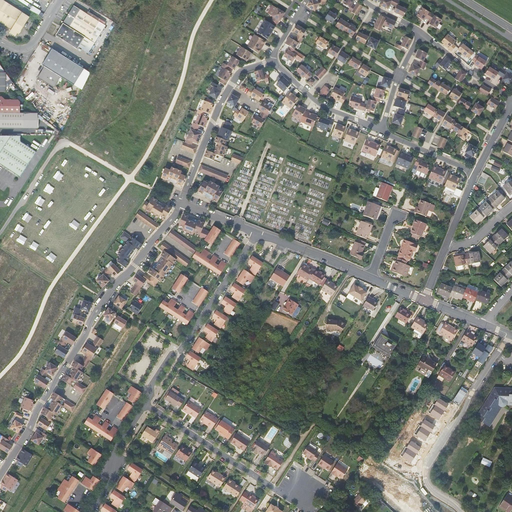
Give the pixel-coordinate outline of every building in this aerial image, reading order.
[(29,17),(3,0),(0,0),(0,21),(11,29),(9,32),(15,36),(17,33),(19,34),(29,17)] [(318,0),(317,2),(313,0),(311,0),(307,7),(315,11),(320,4),(323,6),(325,3),(320,0),(318,0)] [(354,0),(345,0),(343,4),(350,8),(348,10),(357,16),(363,6),(357,3),(355,6),(352,4),(354,0)] [(392,0),(392,1),(389,0),(381,0),(379,5),(388,9),(390,4),(393,5),(395,0),(392,0)] [(397,0),(395,0),(393,5),(397,7),(394,12),(404,17),(407,10),(397,5),(399,1),(397,0)] [(91,16),(74,5),(63,22),(85,36),(95,43),(106,25),(101,22),(102,20),(93,14),(91,16)] [(285,13),(277,8),(272,16),(273,17),(272,20),(277,24),(279,21),(280,21),(285,13)] [(432,14),(422,8),(417,16),(423,21),(425,18),(428,19),(432,14)] [(330,11),(325,19),(333,24),(337,16),(330,11)] [(441,20),(432,14),(428,19),(431,21),(429,24),(436,29),(441,20)] [(396,23),(380,15),(374,28),(380,31),(383,25),(393,29),(396,23)] [(340,19),(335,26),(340,29),(343,31),(344,30),(348,24),(340,19)] [(265,20),(257,33),(267,39),(275,27),(265,20)] [(85,36),(63,22),(55,35),(77,49),(85,36)] [(357,29),(348,24),(344,30),(348,33),(353,36),(357,29)] [(298,35),(296,38),(301,41),(303,38),(302,37),(306,31),(297,25),(293,31),(298,35)] [(359,32),(355,39),(358,41),(365,44),(368,37),(359,32)] [(456,41),(447,34),(441,42),(444,43),(443,44),(452,52),(456,46),(453,44),(456,41)] [(255,35),(247,47),(258,53),(266,42),(255,35)] [(289,37),(285,44),(290,47),(294,50),(298,43),(300,44),(301,41),(296,38),(294,41),(289,37)] [(320,37),(316,43),(325,49),(329,43),(320,37)] [(412,40),(406,37),(401,46),(396,44),(394,47),(400,50),(402,47),(407,50),(412,40)] [(371,38),(367,46),(372,48),(373,49),(375,50),(379,42),(371,38)] [(462,44),(458,50),(466,56),(469,58),(474,53),(462,44)] [(332,45),(328,52),(335,57),(340,50),(337,48),(332,45)] [(241,47),(236,55),(247,61),(250,57),(252,54),(241,47)] [(294,50),(290,47),(284,57),(292,62),(295,58),(300,62),(304,56),(296,51),(294,50)] [(84,68),(52,48),(42,64),(45,66),(38,77),(54,87),(61,76),(74,84),(84,68)] [(421,61),(419,64),(425,67),(427,64),(423,62),(427,54),(419,50),(415,58),(421,61)] [(342,52),(337,59),(345,64),(349,57),(344,53),(342,52)] [(479,57),(476,55),(472,61),(475,62),(474,65),(482,70),(486,62),(479,57)] [(223,63),(222,66),(223,68),(227,70),(229,67),(234,70),(239,61),(233,57),(227,66),(223,63)] [(352,57),(348,63),(357,69),(361,63),(359,61),(352,57)] [(442,62),(439,60),(435,65),(438,67),(439,65),(445,71),(452,63),(446,57),(442,62)] [(0,91),(6,91),(6,82),(10,79),(0,64),(0,91)] [(363,64),(358,72),(366,77),(370,71),(371,69),(367,67),(366,66),(363,64)] [(425,67),(419,64),(418,67),(413,64),(408,72),(416,76),(420,68),(423,70),(425,67)] [(301,65),(296,70),(304,78),(305,77),(307,79),(312,75),(301,65)] [(315,75),(320,79),(327,71),(322,67),(315,75)] [(498,73),(489,67),(485,74),(494,79),(498,74),(503,78),(502,80),(510,85),(511,81),(511,75),(501,69),(498,73)] [(227,70),(223,68),(218,77),(221,79),(219,82),(225,85),(231,76),(230,75),(231,73),(227,70)] [(262,70),(254,72),(257,82),(264,80),(265,82),(269,81),(267,75),(263,76),(262,70)] [(467,73),(461,70),(455,79),(461,83),(467,73)] [(279,82),(276,85),(284,92),(290,85),(288,83),(289,82),(281,74),(276,79),(279,82)] [(313,77),(308,82),(312,87),(318,81),(313,77)] [(378,85),(376,88),(385,91),(386,87),(389,88),(392,79),(390,79),(383,77),(381,86),(378,85)] [(431,78),(428,83),(437,89),(441,84),(431,78)] [(213,87),(209,95),(216,99),(221,91),(216,88),(218,85),(212,82),(210,85),(213,87)] [(441,83),(441,84),(437,89),(446,95),(450,89),(441,83)] [(491,90),(482,85),(478,91),(484,94),(487,96),(491,90)] [(326,95),(330,89),(325,86),(320,91),(321,92),(319,94),(323,97),(325,95),(326,95)] [(334,97),(333,98),(343,103),(346,97),(343,96),(345,92),(335,87),(331,96),(334,97)] [(253,90),(250,88),(247,94),(250,96),(259,101),(263,95),(254,89),(253,90)] [(376,88),(373,101),(376,102),(379,102),(380,99),(382,99),(385,91),(376,88)] [(403,97),(402,101),(406,102),(409,103),(410,99),(407,99),(409,91),(399,89),(397,96),(403,97)] [(454,89),(449,97),(457,102),(461,94),(454,89)] [(289,92),(282,102),(291,109),(299,99),(296,96),(295,97),(292,95),(293,94),(289,92)] [(239,99),(231,94),(227,102),(234,107),(232,110),(235,112),(237,110),(239,106),(236,104),(239,99)] [(498,98),(492,94),(486,104),(495,110),(499,103),(496,101),(498,98)] [(0,96),(0,111),(20,112),(20,102),(18,100),(5,99),(2,96),(0,96)] [(362,110),(364,104),(360,103),(362,99),(351,96),(349,105),(352,106),(351,107),(362,110)] [(461,98),(458,103),(468,110),(471,104),(461,98)] [(367,105),(364,104),(362,110),(365,111),(366,109),(373,112),(376,102),(373,101),(369,99),(367,105)] [(399,108),(398,111),(404,113),(405,110),(404,109),(406,102),(402,101),(396,99),(394,106),(399,108)] [(198,110),(197,113),(199,114),(203,115),(204,112),(210,114),(213,107),(212,107),(213,104),(204,101),(200,111),(198,110)] [(262,111),(261,114),(266,118),(272,108),(263,103),(259,110),(262,111)] [(476,103),(471,111),(479,116),(484,108),(476,103)] [(424,111),(433,117),(437,110),(428,104),(424,111)] [(298,105),(292,115),(300,120),(306,109),(303,107),(303,108),(298,105)] [(240,112),(237,110),(235,112),(233,116),(243,121),(248,112),(242,108),(240,112)] [(445,114),(437,109),(437,110),(433,117),(441,122),(445,114)] [(20,112),(0,111),(0,127),(37,127),(38,112),(20,112)] [(401,125),(404,113),(398,111),(397,115),(395,114),(392,123),(401,125)] [(309,113),(304,124),(313,127),(318,115),(314,114),(314,115),(309,113)] [(193,123),(192,126),(198,129),(199,125),(205,128),(208,121),(207,120),(208,117),(203,115),(199,114),(195,123),(193,123)] [(266,118),(261,114),(259,117),(256,115),(252,122),(261,128),(266,118)] [(442,123),(450,128),(454,122),(455,121),(447,116),(442,123)] [(320,118),(317,127),(327,131),(328,127),(331,128),(334,122),(323,118),(323,119),(320,118)] [(225,121),(223,128),(229,130),(231,123),(225,121)] [(459,134),(463,128),(454,122),(450,128),(459,134)] [(337,123),(333,135),(341,138),(345,127),(340,125),(341,125),(337,123)] [(191,129),(189,134),(200,139),(202,134),(196,132),(198,129),(192,126),(190,129),(191,129)] [(418,139),(422,129),(416,126),(412,136),(418,139)] [(221,127),(217,137),(226,141),(228,141),(232,131),(229,130),(223,128),(221,127)] [(470,132),(463,128),(459,134),(458,136),(464,141),(470,132)] [(349,129),(344,141),(355,145),(359,133),(349,129)] [(186,139),(185,143),(191,145),(193,142),(198,144),(200,139),(189,134),(187,140),(186,139)] [(21,135),(0,135),(0,163),(20,177),(37,152),(20,141),(21,135)] [(218,143),(214,153),(223,157),(227,147),(224,146),(226,141),(217,137),(216,137),(214,142),(218,143)] [(443,150),(447,140),(441,137),(437,147),(443,150)] [(366,140),(362,151),(376,157),(380,146),(366,140)] [(511,142),(509,141),(503,152),(511,156),(511,142)] [(184,142),(181,148),(195,153),(197,147),(191,145),(185,143),(184,142)] [(477,149),(469,144),(465,152),(466,153),(464,156),(470,159),(472,156),(473,157),(477,149)] [(386,145),(381,157),(391,162),(397,150),(393,148),(393,149),(389,147),(390,147),(386,145)] [(207,150),(204,157),(220,163),(223,157),(214,153),(207,150)] [(401,152),(396,164),(408,169),(414,157),(401,152)] [(240,163),(243,157),(234,154),(231,160),(240,163)] [(178,157),(176,163),(189,168),(191,162),(178,157)] [(427,163),(417,159),(414,165),(418,166),(416,170),(426,174),(430,165),(427,164),(427,163)] [(493,164),(501,168),(503,163),(495,159),(493,164)] [(201,165),(198,171),(225,182),(228,176),(201,165)] [(433,166),(428,178),(441,183),(446,171),(433,166)] [(170,170),(165,168),(161,178),(166,180),(168,177),(177,181),(176,184),(182,186),(185,176),(180,174),(181,171),(171,167),(170,170)] [(450,174),(444,186),(455,191),(460,179),(457,177),(456,178),(453,177),(453,176),(450,174)] [(511,193),(511,180),(503,187),(509,195),(511,193)] [(208,184),(203,181),(198,191),(203,194),(204,191),(214,197),(212,200),(217,202),(223,192),(218,190),(219,187),(210,181),(208,184)] [(376,197),(386,201),(389,194),(390,194),(393,187),(382,183),(379,189),(376,187),(373,195),(376,197)] [(505,199),(498,191),(489,199),(496,207),(505,199)] [(146,202),(142,208),(159,218),(161,215),(166,218),(171,209),(166,206),(165,209),(158,205),(160,202),(152,197),(149,203),(146,202)] [(489,199),(479,208),(486,216),(496,207),(489,199)] [(431,204),(421,200),(416,213),(426,216),(428,211),(431,204)] [(368,202),(363,215),(375,220),(380,206),(368,202)] [(470,216),(477,224),(486,216),(479,208),(470,216)] [(139,211),(135,216),(155,230),(159,225),(139,211)] [(199,237),(205,239),(209,232),(202,229),(205,223),(198,221),(197,224),(187,220),(188,217),(183,215),(177,228),(193,235),(194,232),(200,235),(199,237)] [(426,224),(415,220),(413,226),(411,233),(412,234),(418,236),(421,237),(423,230),(424,230),(426,224)] [(356,235),(366,239),(368,232),(369,233),(372,225),(361,221),(356,235)] [(221,230),(214,225),(206,238),(211,241),(216,234),(218,235),(221,230)] [(501,229),(492,238),(499,245),(508,236),(501,229)] [(172,230),(168,235),(194,254),(198,249),(172,230)] [(127,242),(118,255),(120,257),(117,262),(126,268),(129,263),(126,261),(136,248),(138,250),(142,245),(124,232),(120,237),(127,242)] [(232,256),(241,243),(234,238),(225,252),(232,256)] [(499,245),(492,238),(483,246),(490,254),(499,245)] [(416,245),(405,241),(402,249),(401,248),(398,255),(409,259),(412,250),(414,251),(416,245)] [(160,248),(164,251),(176,260),(186,266),(190,261),(164,242),(160,248)] [(357,242),(356,242),(350,255),(360,259),(362,253),(361,253),(362,249),(363,250),(365,246),(364,245),(357,242)] [(194,256),(203,262),(207,256),(210,252),(205,248),(202,253),(197,251),(194,256)] [(144,275),(142,278),(146,281),(154,287),(158,281),(160,282),(176,260),(164,251),(161,256),(164,258),(154,270),(152,268),(148,273),(153,277),(151,279),(144,275)] [(480,262),(478,252),(466,254),(468,264),(480,262)] [(468,264),(466,254),(454,257),(456,267),(457,267),(457,269),(459,270),(463,269),(463,267),(463,265),(468,264)] [(203,262),(211,268),(215,262),(219,257),(215,255),(211,260),(207,256),(203,262)] [(263,263),(253,256),(248,263),(253,266),(249,271),(255,275),(263,263)] [(219,265),(215,262),(211,268),(220,274),(227,263),(223,260),(219,265)] [(396,261),(392,271),(406,277),(410,266),(407,265),(396,261)] [(511,262),(511,261),(502,270),(510,278),(511,275),(511,262)] [(104,270),(108,275),(111,272),(115,277),(121,272),(113,264),(108,269),(106,267),(104,270)] [(297,274),(304,278),(310,268),(309,267),(308,268),(302,264),(297,274)] [(313,269),(310,268),(304,278),(306,280),(313,269)] [(284,286),(290,277),(284,273),(283,274),(276,269),(270,278),(284,286)] [(103,275),(96,281),(102,287),(109,281),(105,277),(108,275),(104,270),(101,272),(103,275)] [(254,277),(244,270),(241,274),(240,276),(236,281),(243,285),(247,279),(251,282),(254,277)] [(309,279),(319,285),(325,275),(322,273),(321,273),(315,270),(309,279)] [(502,270),(494,279),(501,287),(510,278),(502,270)] [(188,278),(182,273),(174,286),(179,289),(184,282),(185,283),(188,278)] [(133,281),(136,283),(130,292),(135,296),(142,287),(146,281),(142,278),(137,274),(133,281)] [(331,282),(327,280),(319,292),(322,294),(321,296),(328,301),(337,288),(331,284),(331,282)] [(246,291),(235,283),(230,290),(235,293),(232,298),(237,302),(246,291)] [(349,283),(342,294),(347,296),(353,285),(349,283)] [(453,288),(441,284),(437,293),(449,298),(450,295),(453,288)] [(479,290),(479,289),(468,284),(465,290),(462,298),(474,302),(475,300),(475,299),(479,290)] [(358,287),(354,285),(349,293),(346,297),(359,305),(361,301),(367,292),(362,290),(363,289),(359,286),(358,287)] [(453,288),(450,295),(462,300),(462,298),(465,290),(454,286),(453,288)] [(200,305),(209,291),(202,287),(193,301),(200,305)] [(491,295),(479,290),(475,299),(487,304),(491,295)] [(119,296),(114,304),(121,309),(126,301),(119,296)] [(237,304),(226,297),(221,304),(226,307),(223,312),(228,316),(237,304)] [(369,309),(369,308),(373,311),(377,304),(373,301),(374,300),(368,297),(363,306),(369,309)] [(160,306),(170,312),(174,306),(177,301),(172,298),(169,303),(164,300),(160,306)] [(292,316),(298,305),(289,299),(286,303),(287,303),(283,310),(292,316)] [(75,307),(74,311),(80,313),(81,309),(89,312),(92,303),(83,300),(80,309),(75,307)] [(143,306),(134,300),(129,308),(132,309),(131,310),(137,315),(143,306)] [(179,318),(183,312),(186,307),(182,304),(179,309),(174,306),(170,312),(179,318)] [(108,308),(103,315),(111,321),(116,313),(108,308)] [(395,316),(406,323),(411,315),(404,311),(404,310),(400,308),(395,316)] [(188,324),(195,313),(190,310),(187,315),(183,312),(179,318),(188,324)] [(75,315),(72,322),(82,326),(85,318),(79,316),(80,313),(74,311),(73,314),(75,315)] [(228,318),(217,311),(213,317),(217,320),(214,325),(220,330),(228,318)] [(118,316),(114,323),(123,328),(127,322),(118,316)] [(409,330),(421,337),(428,325),(421,321),(421,320),(417,317),(409,330)] [(333,320),(327,319),(326,330),(327,331),(331,332),(333,330),(337,331),(341,333),(346,324),(340,320),(337,320),(337,321),(334,321),(333,320)] [(444,324),(441,322),(436,331),(452,341),(458,330),(451,326),(451,327),(445,323),(444,324)] [(219,331),(208,324),(204,331),(208,334),(205,339),(211,343),(219,331)] [(478,337),(467,331),(461,340),(472,346),(478,337)] [(62,338),(60,342),(65,345),(67,342),(72,345),(77,338),(66,332),(62,338)] [(396,344),(381,334),(373,347),(389,357),(396,344)] [(97,337),(93,343),(99,346),(103,340),(97,337)] [(210,345),(199,338),(196,342),(195,344),(192,349),(199,353),(202,347),(206,350),(210,345)] [(65,345),(60,342),(57,346),(58,347),(55,352),(64,358),(69,351),(63,348),(65,345)] [(87,343),(84,348),(94,354),(99,346),(93,343),(92,346),(87,343)] [(480,357),(477,361),(483,365),(494,347),(488,344),(486,348),(478,343),(472,353),(480,357)] [(86,355),(84,358),(89,361),(94,354),(84,348),(81,352),(86,355)] [(201,359),(190,351),(186,358),(190,361),(187,366),(193,370),(201,359)] [(431,373),(437,364),(427,358),(426,359),(422,357),(418,364),(422,366),(421,368),(427,372),(428,371),(431,373)] [(66,375),(62,380),(83,394),(86,388),(77,382),(83,373),(80,371),(84,366),(85,368),(89,361),(84,358),(80,364),(75,361),(71,366),(74,367),(69,377),(66,375)] [(42,369),(40,372),(46,375),(48,372),(52,375),(57,368),(50,363),(45,371),(42,369)] [(444,378),(449,382),(455,372),(449,368),(444,366),(444,367),(437,378),(442,381),(444,378)] [(46,375),(40,372),(38,375),(39,375),(34,382),(45,389),(49,382),(44,379),(46,375)] [(135,404),(142,393),(131,386),(128,392),(132,394),(128,400),(135,404)] [(476,417),(488,424),(499,406),(500,406),(500,407),(501,407),(502,407),(503,407),(504,407),(505,407),(505,406),(506,406),(506,405),(507,405),(507,404),(511,403),(511,388),(507,388),(507,390),(495,389),(486,404),(484,403),(476,417)] [(176,406),(181,398),(170,391),(165,399),(176,406)] [(75,406),(54,392),(51,398),(54,400),(48,409),(45,407),(41,413),(47,417),(51,420),(55,414),(57,416),(63,406),(72,412),(75,406)] [(112,396),(105,392),(96,405),(102,409),(106,402),(108,403),(112,396)] [(34,401),(25,397),(21,407),(23,408),(22,411),(28,414),(29,410),(31,411),(34,404),(33,403),(34,401)] [(188,402),(182,410),(187,413),(187,412),(196,418),(201,411),(188,402)] [(124,421),(133,407),(127,403),(117,417),(124,421)] [(499,406),(488,424),(490,426),(502,407),(501,407),(500,407),(500,406),(499,406)] [(218,419),(206,411),(200,420),(206,424),(205,424),(212,429),(218,419)] [(98,424),(101,419),(96,416),(93,421),(89,419),(85,425),(94,430),(98,424)] [(51,420),(47,417),(45,420),(41,418),(37,424),(46,430),(52,421),(51,420)] [(15,421),(11,428),(18,433),(23,425),(15,421)] [(228,439),(235,430),(221,421),(216,429),(222,433),(221,435),(228,439)] [(106,430),(109,425),(105,422),(102,427),(98,424),(94,430),(102,436),(106,430)] [(111,441),(118,430),(113,427),(110,432),(106,430),(102,436),(111,441)] [(153,442),(160,432),(156,429),(155,432),(147,427),(142,435),(153,442)] [(36,432),(31,440),(39,445),(43,438),(45,438),(47,435),(41,432),(39,435),(36,432)] [(250,442),(237,433),(231,442),(241,449),(242,448),(245,450),(250,442)] [(172,454),(178,445),(169,439),(169,438),(165,435),(158,447),(162,449),(164,449),(172,454)] [(3,441),(0,444),(0,448),(8,453),(12,446),(7,443),(9,440),(3,437),(1,440),(3,441)] [(269,447),(258,440),(251,451),(256,454),(257,452),(264,456),(269,447)] [(318,451),(308,445),(303,453),(309,457),(308,458),(312,460),(315,462),(319,455),(316,453),(318,451)] [(192,453),(182,446),(176,455),(186,462),(192,453)] [(94,466),(101,455),(91,448),(87,453),(91,456),(88,462),(94,466)] [(26,466),(33,455),(23,449),(21,452),(21,453),(19,457),(18,456),(16,459),(18,461),(16,464),(22,467),(23,464),(26,466)] [(278,470),(284,461),(275,455),(275,454),(273,452),(271,453),(271,452),(264,463),(269,466),(270,465),(278,470)] [(334,462),(324,455),(318,465),(322,467),(322,466),(329,471),(334,462)] [(198,464),(194,462),(188,471),(199,478),(205,469),(201,466),(201,467),(198,465),(198,464)] [(143,470),(132,463),(128,470),(133,473),(129,478),(135,482),(143,470)] [(348,470),(337,463),(331,473),(334,476),(335,474),(342,479),(348,470)] [(220,487),(226,478),(223,476),(219,473),(219,474),(213,470),(207,479),(220,487)] [(11,490),(18,480),(7,473),(5,477),(6,477),(3,481),(1,484),(2,485),(1,488),(6,492),(8,489),(11,490)] [(76,486),(79,481),(72,476),(68,482),(64,479),(61,485),(72,492),(74,487),(76,486)] [(86,477),(82,483),(88,487),(93,491),(94,489),(100,481),(93,476),(91,480),(86,477)] [(134,484),(123,477),(121,481),(119,483),(116,487),(123,492),(127,486),(131,489),(134,484)] [(230,479),(229,480),(223,488),(233,495),(234,495),(237,497),(242,489),(239,487),(239,486),(232,482),(232,480),(230,479)] [(69,496),(72,492),(61,485),(58,490),(62,492),(58,498),(65,502),(68,498),(69,496)] [(125,497),(114,490),(110,497),(115,500),(111,505),(117,509),(125,497)] [(180,509),(182,510),(187,504),(180,499),(183,496),(177,492),(170,502),(175,505),(176,506),(177,505),(178,506),(178,507),(180,509)] [(368,498),(361,492),(352,502),(359,509),(363,505),(362,504),(368,498)] [(244,503),(253,510),(259,501),(253,497),(254,496),(250,494),(244,503)] [(380,499),(394,511),(404,511),(385,494),(380,499)] [(510,511),(511,509),(511,497),(507,494),(499,506),(506,511),(505,511),(510,511)] [(170,511),(171,511),(173,509),(160,501),(156,498),(153,503),(157,505),(153,511),(154,511),(162,511),(164,509),(168,511),(170,511)]
